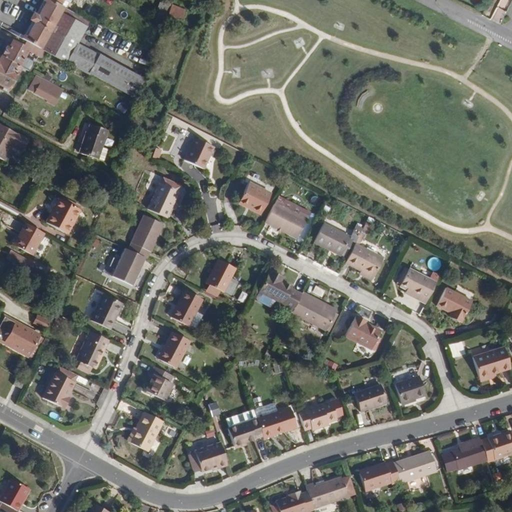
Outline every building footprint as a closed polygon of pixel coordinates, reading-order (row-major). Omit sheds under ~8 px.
[(26,58),(29,52),(42,59),(45,52),(133,100),(143,81),(100,57),(99,58),(77,46),(90,23),(48,0),(43,0),(34,16),(33,15),(30,21),(32,21),(18,46),(13,43),(9,50),(7,49),(2,58),(1,57),(0,59),(0,86),(9,91),(18,74),(16,73),(19,67),(29,72),(33,65),(26,61),(27,59),(26,58)] [(164,26),(166,22),(170,24),(172,18),(177,20),(175,25),(180,27),(182,21),(183,22),(186,11),(171,5),(173,0),(163,0),(162,4),(159,3),(153,20),(164,26)] [(60,95),(53,91),(54,88),(42,81),(41,82),(36,79),(34,83),(33,82),(28,91),(46,101),(46,103),(53,107),(60,95)] [(0,160),(5,163),(13,150),(24,156),(31,143),(21,138),(19,138),(0,127),(0,160)] [(99,159),(106,135),(89,130),(86,139),(85,138),(78,158),(97,164),(99,159)] [(201,169),(212,148),(193,138),(182,159),(201,169)] [(108,150),(102,148),(99,159),(104,161),(108,150)] [(101,170),(100,174),(110,180),(112,176),(101,170)] [(165,221),(173,203),(175,204),(179,194),(159,185),(147,213),(165,221)] [(74,187),(70,194),(81,200),(85,194),(74,187)] [(263,216),(272,198),(251,187),(241,205),(263,216)] [(297,242),(311,215),(279,198),(266,226),(297,242)] [(83,209),(63,199),(62,202),(82,212),(83,209)] [(69,235),(82,212),(62,202),(49,225),(69,235)] [(147,262),(163,228),(143,219),(128,253),(142,260),(147,262)] [(43,235),(25,225),(23,228),(39,237),(30,255),(32,256),(43,235)] [(30,255),(39,237),(23,228),(13,247),(30,255)] [(351,243),(352,241),(351,241),(325,228),(316,246),(342,260),(343,259),(351,243)] [(355,233),(351,241),(352,241),(351,243),(357,246),(362,237),(355,233)] [(351,243),(343,259),(345,260),(353,244),(351,243)] [(360,248),(357,247),(347,265),(363,273),(375,280),(385,261),(360,248)] [(10,250),(5,259),(29,272),(33,264),(10,250)] [(129,287),(142,260),(128,253),(123,251),(111,279),(129,287)] [(443,273),(446,267),(439,264),(436,270),(443,273)] [(232,283),(237,274),(219,265),(206,289),(210,291),(222,297),(225,298),(225,297),(232,283)] [(23,270),(19,277),(32,284),(35,276),(23,270)] [(397,288),(400,290),(408,274),(405,272),(397,288)] [(428,305),(437,287),(409,272),(408,274),(400,290),(407,294),(428,305)] [(372,286),(375,280),(363,273),(359,279),(372,286)] [(302,299),(293,294),(294,292),(283,286),(284,284),(270,277),(260,297),(285,309),(284,312),(289,314),(293,317),(302,299)] [(232,301),(239,287),(232,283),(225,297),(232,301)] [(222,297),(210,291),(207,298),(219,303),(222,297)] [(317,291),(314,297),(323,301),(327,295),(317,291)] [(461,327),(473,305),(446,291),(436,311),(451,319),(449,321),(461,327)] [(428,305),(407,294),(405,297),(426,308),(428,305)] [(189,333),(203,304),(185,295),(170,323),(189,333)] [(109,334),(121,307),(102,298),(90,325),(109,334)] [(337,317),(323,310),(324,308),(303,298),(302,299),(293,317),(328,334),(337,317)] [(36,315),(32,324),(46,331),(50,322),(36,315)] [(39,338),(40,337),(4,317),(0,324),(0,334),(10,340),(6,347),(28,359),(39,338)] [(63,331),(66,325),(53,319),(53,320),(50,326),(63,331)] [(373,356),(382,337),(366,329),(367,327),(358,322),(347,343),(373,356)] [(10,340),(0,334),(0,342),(6,347),(10,340)] [(95,371),(106,344),(88,335),(76,362),(77,363),(89,368),(95,371)] [(177,374),(191,347),(172,337),(158,365),(177,374)] [(32,359),(42,339),(39,338),(29,357),(32,359)] [(511,372),(505,353),(474,363),(479,382),(496,377),(511,372)] [(89,368),(77,363),(74,369),(86,375),(89,368)] [(332,365),(328,371),(336,375),(339,369),(332,365)] [(70,385),(74,377),(56,369),(52,377),(70,385)] [(165,406),(172,391),(170,390),(174,383),(154,372),(147,386),(149,388),(145,396),(165,406)] [(65,400),(71,385),(70,385),(52,377),(41,403),(63,413),(68,401),(65,400)] [(497,381),(496,377),(479,382),(481,386),(497,381)] [(426,397),(419,378),(395,386),(402,406),(426,397)] [(387,410),(381,391),(355,399),(361,418),(387,410)] [(339,426),(334,408),(300,419),(305,437),(339,426)] [(294,430),(288,412),(267,420),(273,437),(294,430)] [(148,458),(163,428),(146,419),(130,449),(148,458)] [(217,421),(210,422),(216,437),(222,436),(217,421)] [(234,451),(264,440),(258,424),(228,434),(234,451)] [(209,443),(216,440),(214,433),(206,435),(209,443)] [(511,442),(511,439),(483,448),(481,444),(467,449),(469,453),(453,458),(459,476),(489,467),(490,468),(511,460),(511,442)] [(228,470),(220,447),(194,456),(195,458),(201,476),(217,471),(218,473),(228,470)] [(401,488),(401,486),(435,475),(428,455),(387,468),(387,466),(359,475),(366,497),(393,488),(393,490),(401,488)] [(201,476),(195,458),(188,460),(195,479),(201,476)] [(459,476),(453,458),(445,461),(451,479),(459,476)] [(11,511),(16,511),(28,490),(10,480),(0,498),(0,505),(0,506),(11,511)] [(348,482),(343,483),(343,482),(316,491),(315,488),(307,491),(308,496),(300,499),(299,496),(288,499),(289,502),(276,506),(278,511),(324,511),(350,504),(349,501),(354,499),(348,482)] [(451,502),(444,504),(447,511),(454,509),(451,502)]
